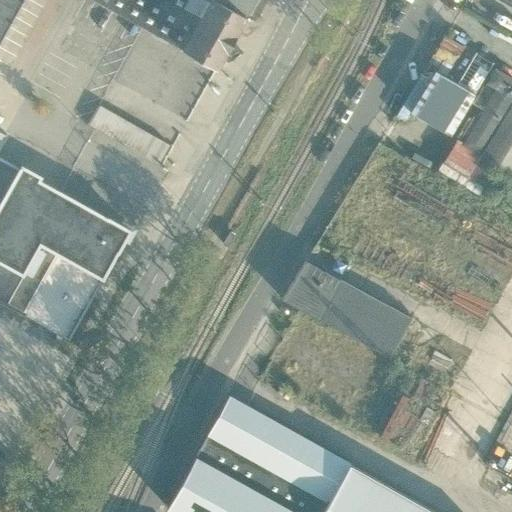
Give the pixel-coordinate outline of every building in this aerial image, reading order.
[(0,0),(0,43),(23,0),(0,0)] [(89,0),(182,53),(212,0),(89,0)] [(218,72),(248,16),(218,0),(212,0),(182,53),(218,72)] [(218,0),(248,16),(256,0),(218,0)] [(511,0),(497,0),(498,0),(511,8),(511,0)] [(462,147),(511,175),(511,78),(497,70),(487,84),(497,91),(462,147)] [(193,116),(209,124),(218,105),(202,97),(193,116)] [(172,148),(99,107),(89,125),(161,166),(172,148)] [(44,185),(0,161),(0,304),(26,319),(58,261),(106,287),(132,239),(42,189),(44,185)] [(413,314),(305,254),(282,295),(390,355),(413,314)] [(31,414),(50,379),(22,363),(2,399),(31,414)] [(415,371),(387,433),(411,445),(440,382),(415,371)] [(450,511),(233,387),(166,502),(184,511),(450,511)] [(16,440),(31,414),(2,399),(0,402),(0,432),(13,439),(16,440)] [(0,445),(7,450),(13,439),(0,432),(0,445)] [(0,449),(0,475),(0,476),(9,453),(0,449)]
